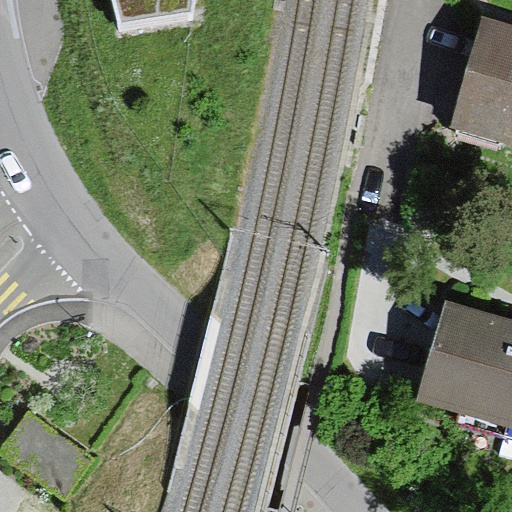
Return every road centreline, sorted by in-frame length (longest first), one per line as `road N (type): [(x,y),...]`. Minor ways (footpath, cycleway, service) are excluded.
road 1 (tertiary): [(348,511),(51,205)]
road 2 (residential): [(422,0),(391,136)]
road 3 (tertiary): [(51,205),(0,87)]
